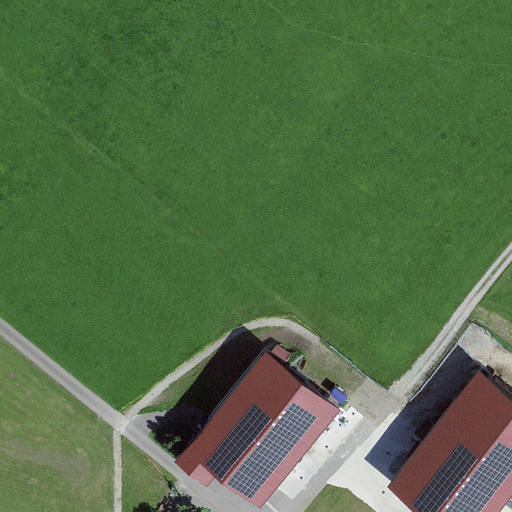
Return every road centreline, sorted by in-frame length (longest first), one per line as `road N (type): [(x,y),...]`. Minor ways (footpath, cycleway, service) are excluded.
road 1 (track): [(511,258),(375,424),(286,511)]
road 2 (track): [(0,326),(228,511)]
